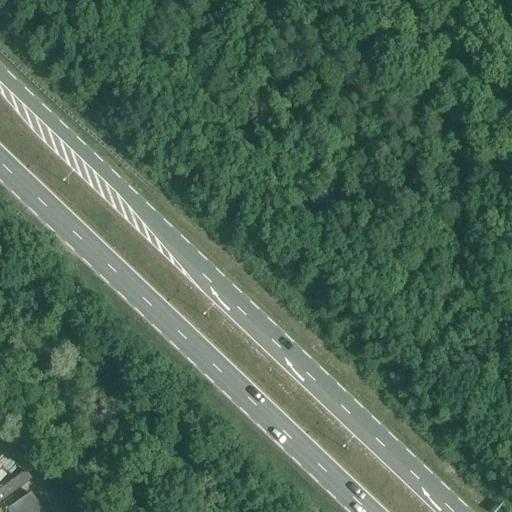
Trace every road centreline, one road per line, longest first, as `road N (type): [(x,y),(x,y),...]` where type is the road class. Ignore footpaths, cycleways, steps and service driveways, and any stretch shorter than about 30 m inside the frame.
road 1 (primary): [(460,511),(0,70)]
road 2 (primary): [(0,162),(362,511)]
